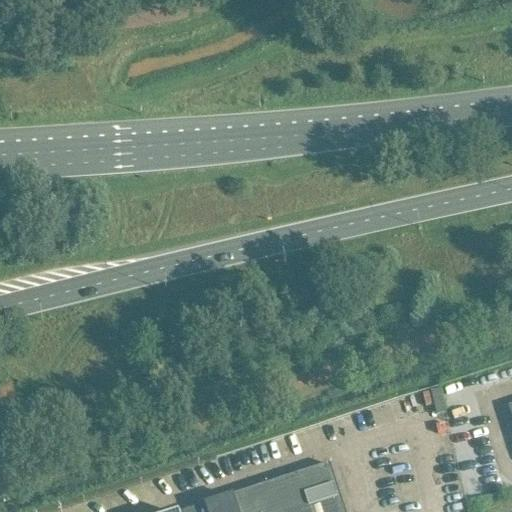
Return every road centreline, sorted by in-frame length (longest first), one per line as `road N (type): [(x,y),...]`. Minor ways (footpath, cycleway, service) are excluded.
road 1 (primary): [(0,307),(511,192)]
road 2 (primary): [(511,112),(0,159)]
